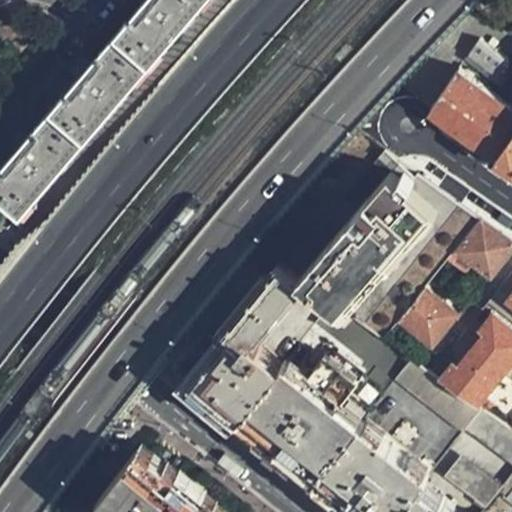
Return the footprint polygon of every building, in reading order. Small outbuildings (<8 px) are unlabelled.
[(0,190),(24,210),(203,0),(143,0),(0,167),(0,190)] [(510,63),(494,51),(481,42),(470,57),(476,62),(498,78),(510,63)] [(470,57),(466,62),(472,67),(476,62),(470,57)] [(465,134),(498,157),(511,136),(511,107),(460,70),(431,111),(465,134)] [(511,136),(498,157),(511,167),(511,136)] [(411,186),(420,174),(404,163),(385,150),(376,161),(411,186)] [(303,278),(332,298),(387,337),(401,320),(427,288),(484,218),(420,174),(411,186),(376,161),(343,199),(336,193),(279,259),(303,278)] [(493,274),(511,250),(511,237),(502,231),(487,221),(462,253),(493,274)] [(201,395),(238,424),(278,369),(259,355),(266,346),(257,340),(303,278),(279,259),(278,259),(185,382),(201,395)] [(511,278),(501,291),(507,296),(511,299),(511,278)] [(427,288),(401,320),(434,344),(458,313),(427,288)] [(501,291),(490,303),(497,308),(507,296),(501,291)] [(484,309),(472,300),(459,316),(471,325),(484,309)] [(476,349),(503,370),(511,359),(511,325),(497,314),(485,328),(490,332),(476,349)] [(277,454),(314,483),(363,420),(342,404),(368,369),(336,345),(326,357),(322,353),(304,375),(285,360),(278,369),(238,424),(277,454)] [(477,402),(503,370),(476,349),(460,368),(455,365),(444,378),(477,402)] [(471,427),(485,408),(477,402),(444,378),(413,355),(397,376),(468,431),(471,427)] [(511,427),(485,408),(471,427),(511,459),(511,427)] [(348,510),(350,511),(403,511),(424,485),(433,475),(363,420),(314,483),(348,510)] [(226,511),(174,471),(141,445),(117,476),(101,497),(120,511),(226,511)] [(451,476),(488,505),(503,486),(466,456),(451,476)] [(511,511),(511,474),(503,486),(488,505),(482,511),(511,511)] [(458,511),(456,510),(459,506),(446,496),(443,500),(424,485),(403,511),(458,511)]
